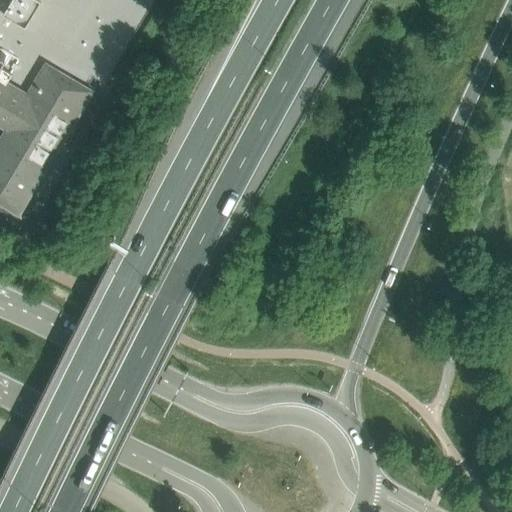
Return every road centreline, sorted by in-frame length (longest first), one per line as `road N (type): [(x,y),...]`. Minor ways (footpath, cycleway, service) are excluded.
road 1 (motorway): [(67,511),(267,121),(339,0)]
road 2 (motorway): [(274,0),(13,511)]
road 3 (primary): [(345,421),(354,367),(387,283),(511,7)]
road 4 (secondary): [(366,493),(322,427),(282,414),(235,422),(193,395)]
road 5 (secondary): [(193,395),(0,300)]
road 6 (secondary): [(0,391),(161,468)]
road 7 (unclassified): [(142,511),(0,435)]
road 8 (secondary): [(345,421),(289,394),(242,402),(193,395)]
